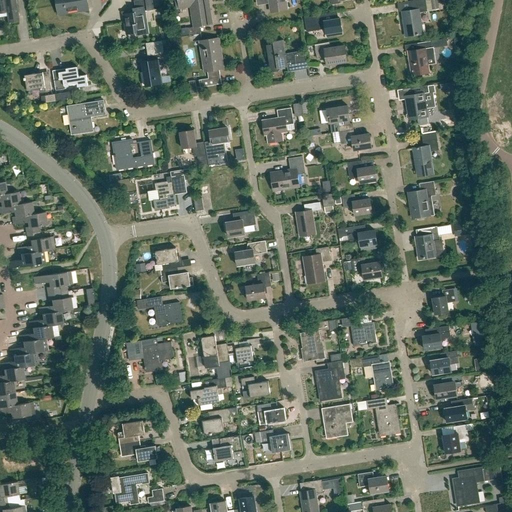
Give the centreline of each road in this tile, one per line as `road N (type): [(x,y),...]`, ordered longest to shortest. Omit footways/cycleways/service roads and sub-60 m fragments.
road 1 (residential): [(242,97),(145,113),(128,107),(82,39),(0,52)]
road 2 (residential): [(89,395),(152,393),(166,401),(195,477),(273,470)]
road 3 (residential): [(274,312),(237,318),(223,308),(196,235),(180,225),(105,239)]
road 4 (residential): [(291,310),(275,212),(259,199),(242,97)]
road 5 (residential): [(403,293),(391,193),(396,164),(369,76)]
road 6 (unclassified): [(511,160),(487,144),(478,122),(498,0)]
road 7 (residential): [(405,449),(417,447),(398,330),(403,293)]
road 8 (residential): [(311,464),(300,393),(282,368),(274,312)]
road 9 (unclassified): [(105,239),(108,273),(89,395)]
road 10 (unclassified): [(0,128),(64,174),(105,239)]
